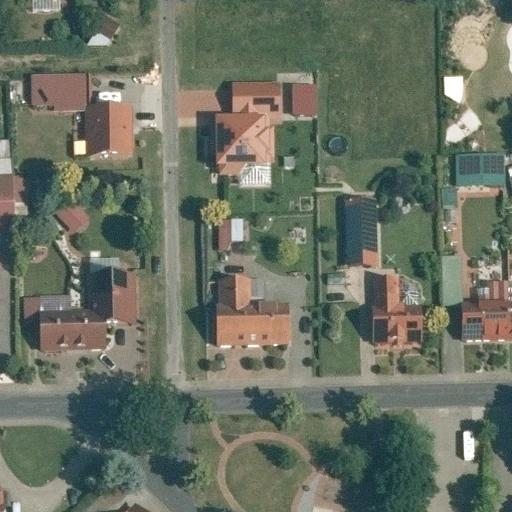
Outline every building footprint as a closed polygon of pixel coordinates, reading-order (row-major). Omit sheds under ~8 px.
[(276,177),(276,168),(276,121),(288,121),(288,84),(240,84),(240,116),(215,116),(215,153),(225,153),(226,177),(276,177)] [(316,118),(316,87),(291,87),(292,119),(316,118)] [(138,109),(90,109),(91,161),(139,160),(138,109)] [(0,178),(18,178),(18,144),(0,144),(0,178)] [(508,156),(461,158),(462,188),(509,186),(508,156)] [(0,178),(0,234),(22,235),(21,178),(18,178),(0,178)] [(382,201),(352,202),(354,272),(385,271),(382,201)] [(218,246),(243,247),(243,221),(219,221),(218,246)] [(462,306),(461,258),(442,258),(442,306),(462,306)] [(114,353),(114,331),(144,330),(144,277),(93,278),(93,312),(43,312),(43,353),(114,353)] [(381,282),(382,312),(376,312),(377,346),(432,344),(431,310),(415,311),(414,281),(381,282)] [(225,284),(226,309),(223,309),(224,349),(296,347),(294,307),(271,308),(270,282),(225,284)] [(511,284),(491,285),(492,306),(464,307),(466,345),(511,343),(511,284)] [(377,492),(367,489),(355,498),(354,510),(355,511),(379,511),(382,504),(377,492)]
